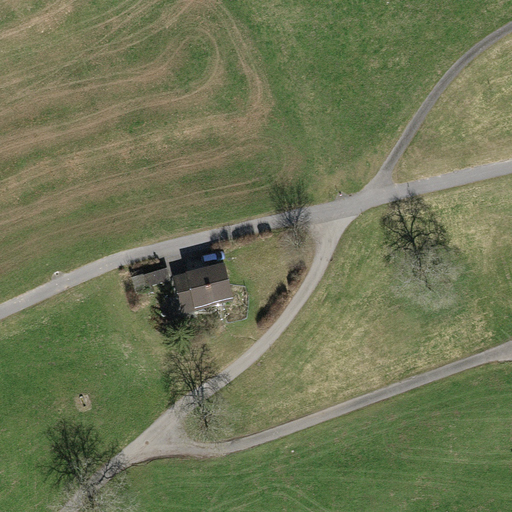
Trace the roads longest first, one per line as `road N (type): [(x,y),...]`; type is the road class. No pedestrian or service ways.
road 1 (track): [(148,437),(226,451),(511,359)]
road 2 (track): [(360,202),(476,59),(511,33)]
road 3 (track): [(360,202),(511,166)]
